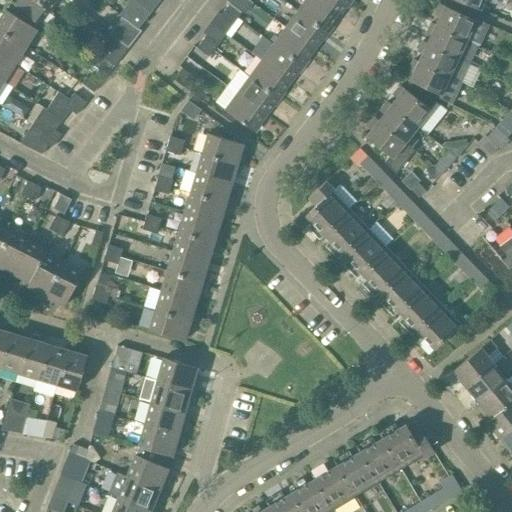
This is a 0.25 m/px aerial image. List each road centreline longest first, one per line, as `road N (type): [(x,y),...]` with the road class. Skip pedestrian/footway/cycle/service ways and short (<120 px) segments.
road 1 (residential): [(399,372),(276,243),(264,211),(266,187),(368,51),(396,0)]
road 2 (residential): [(202,501),(234,369),(202,359),(105,332),(62,458)]
road 3 (residential): [(202,501),(399,372)]
road 4 (residential): [(511,501),(399,372)]
road 5 (residential): [(68,178),(101,194),(115,189),(134,126),(134,117),(120,114)]
